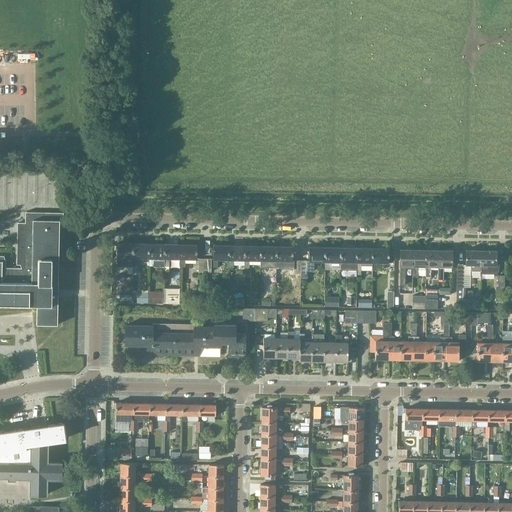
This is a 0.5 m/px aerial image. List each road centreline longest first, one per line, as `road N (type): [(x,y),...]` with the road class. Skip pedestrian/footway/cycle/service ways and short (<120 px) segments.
road 1 (unclassified): [(93,385),(96,217),(511,225)]
road 2 (residential): [(239,388),(93,385)]
road 3 (residential): [(384,391),(239,388)]
road 4 (residential): [(511,394),(384,391)]
road 5 (unclassified): [(90,511),(93,385)]
road 6 (residential): [(237,511),(239,388)]
road 7 (residential): [(382,511),(384,391)]
